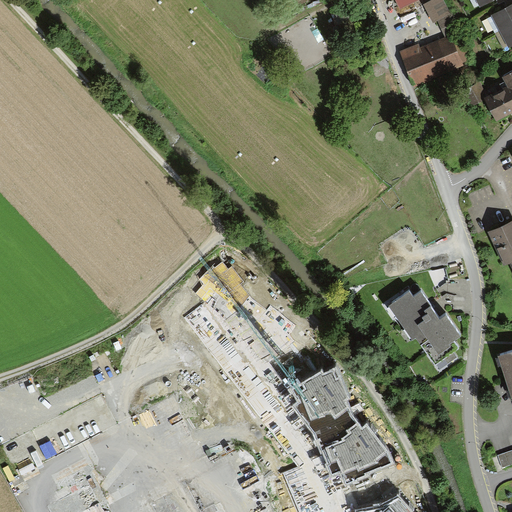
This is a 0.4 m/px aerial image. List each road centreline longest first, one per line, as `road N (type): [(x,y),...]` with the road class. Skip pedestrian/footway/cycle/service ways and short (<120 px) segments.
road 1 (unknown): [(129,511),(134,436),(113,385),(132,367),(177,358),(207,360),(245,391),(306,511)]
road 2 (track): [(435,511),(411,438),(376,380),(220,225)]
road 3 (tertiary): [(446,187),(477,297),(468,428),(488,511)]
road 4 (track): [(7,0),(220,225)]
road 5 (track): [(220,225),(149,300),(71,352),(0,375)]
road 6 (tertiary): [(373,0),(446,187)]
